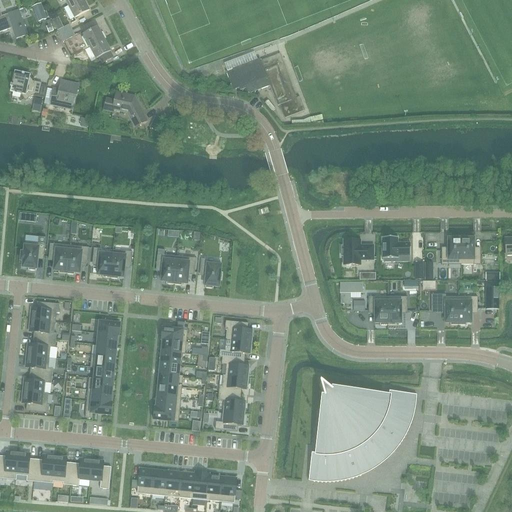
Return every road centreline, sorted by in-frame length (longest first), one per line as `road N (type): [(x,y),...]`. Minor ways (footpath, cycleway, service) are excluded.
road 1 (unclassified): [(293,215),(261,122),(174,90),(118,0)]
road 2 (residential): [(3,432),(265,458)]
road 3 (residential): [(280,312),(18,287)]
road 4 (unclassified): [(511,364),(348,349),(326,331),(315,304)]
road 5 (residential): [(293,215),(511,213)]
road 6 (unclassified): [(265,458),(280,312)]
road 7 (residential): [(18,287),(3,432)]
